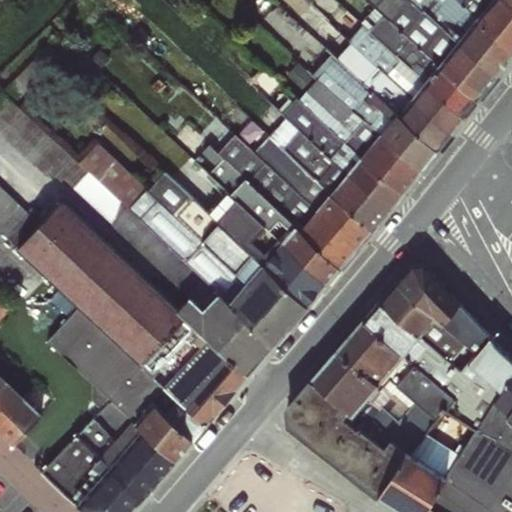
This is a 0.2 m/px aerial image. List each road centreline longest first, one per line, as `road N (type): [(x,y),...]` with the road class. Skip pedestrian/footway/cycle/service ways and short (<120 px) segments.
road 1 (secondary): [(431,202),(236,431)]
road 2 (residential): [(236,431),(376,511)]
road 3 (tertiary): [(511,312),(477,276),(431,202)]
road 4 (secondary): [(511,100),(431,202)]
